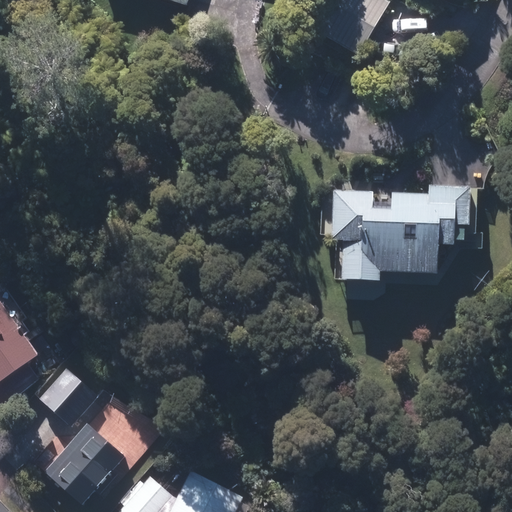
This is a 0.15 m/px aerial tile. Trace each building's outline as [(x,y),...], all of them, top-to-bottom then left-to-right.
[(156,0),(191,10),(194,0),(156,0)] [(339,0),(321,33),(364,58),(394,5),(385,0),(339,0)] [(376,192),(339,192),(339,242),(351,242),(351,282),(388,282),(388,274),(448,274),(448,246),(463,246),(463,242),(472,242),(472,227),(477,227),(476,186),(433,186),(433,193),(398,193),(398,211),(377,211),(376,192)] [(0,299),(0,409),(2,412),(42,383),(32,369),(44,361),(0,299)] [(45,402),(77,430),(104,400),(73,372),(45,402)] [(48,477),(87,510),(99,495),(105,500),(120,483),(115,479),(131,461),(90,427),(48,477)] [(182,445),(198,459),(209,446),(193,431),(182,445)] [(151,481),(145,488),(141,485),(122,506),(126,510),(124,511),(246,511),(250,504),(194,475),(180,502),(153,480),(151,481)]
